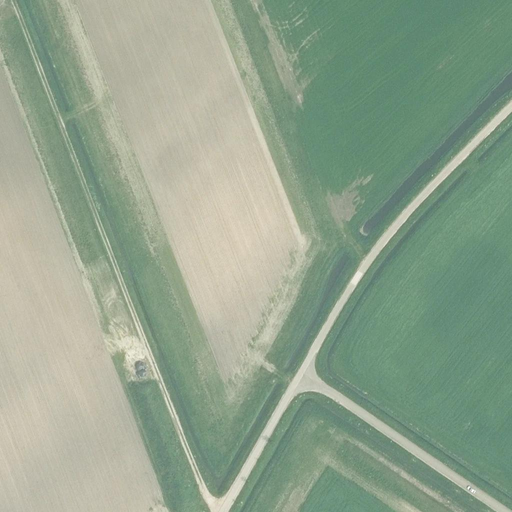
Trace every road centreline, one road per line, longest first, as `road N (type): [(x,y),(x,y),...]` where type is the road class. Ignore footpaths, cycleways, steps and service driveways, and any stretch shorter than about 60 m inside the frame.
road 1 (track): [(224,510),(206,495),(11,2)]
road 2 (tertiary): [(302,374),(366,260),(511,106)]
road 3 (tertiary): [(505,511),(302,374)]
road 4 (tertiary): [(223,511),(302,374)]
